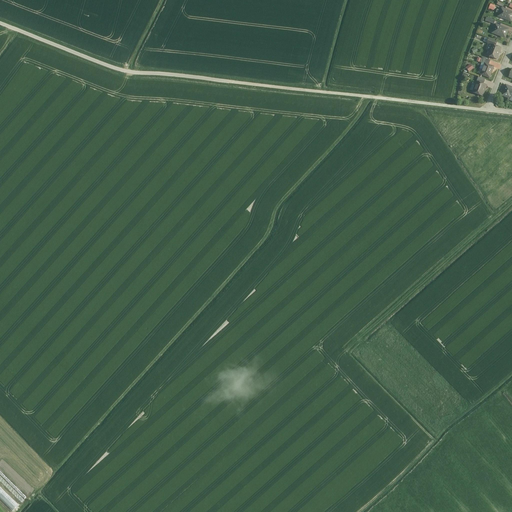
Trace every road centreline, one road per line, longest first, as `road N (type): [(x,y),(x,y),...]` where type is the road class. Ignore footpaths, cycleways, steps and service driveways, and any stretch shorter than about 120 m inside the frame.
road 1 (track): [(403,100),(127,72),(0,23)]
road 2 (track): [(511,203),(343,353)]
